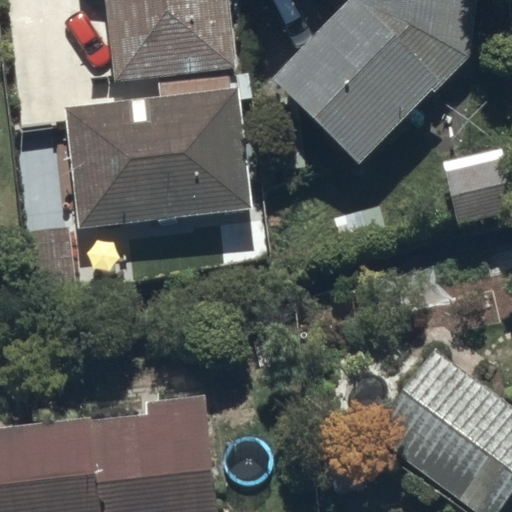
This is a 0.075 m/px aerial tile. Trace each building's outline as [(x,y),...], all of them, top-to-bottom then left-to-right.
[(229,0),(106,0),(119,103),(240,88),(229,0)] [(475,78),(483,0),(358,0),(356,19),(271,109),(361,193),(443,105),(475,78)] [(243,110),(73,125),(84,246),(254,231),(243,110)] [(511,218),(504,166),(443,176),(454,244),(511,234),(511,218)] [(70,243),(29,245),(32,311),(73,310),(70,243)] [(511,511),(511,419),(435,363),(373,447),(461,511),(511,511)] [(214,511),(202,398),(141,405),(143,419),(0,436),(0,511),(214,511)]
